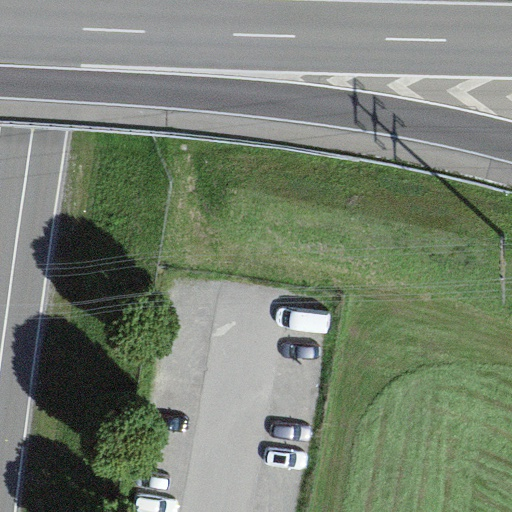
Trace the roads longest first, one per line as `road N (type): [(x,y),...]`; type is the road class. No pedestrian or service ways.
road 1 (motorway): [(0,49),(280,99),(511,152)]
road 2 (motorway): [(0,28),(511,45)]
road 3 (secondary): [(47,0),(29,83),(0,366)]
